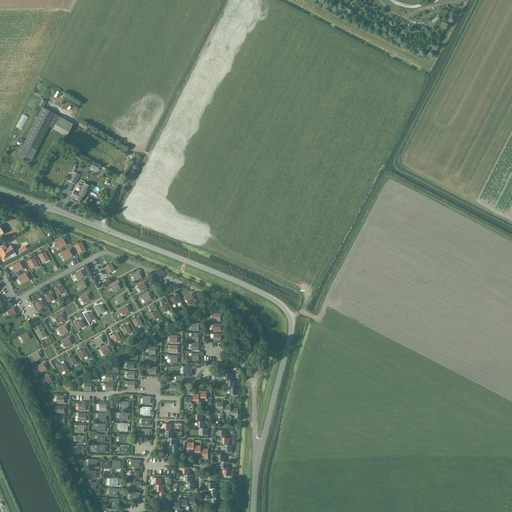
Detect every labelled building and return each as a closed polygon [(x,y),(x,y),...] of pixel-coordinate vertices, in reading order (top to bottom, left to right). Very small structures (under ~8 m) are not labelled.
[(45,111),(41,108),(17,155),(30,161),(47,127),(65,137),(71,125),(54,115),(45,111)] [(80,176),(73,172),(68,181),(75,185),(80,176)] [(78,193),(74,191),(71,197),(74,199),(80,202),(88,187),(83,184),(78,193)] [(58,249),(66,245),(63,241),(65,240),(64,237),(62,238),(55,242),(58,249)] [(85,250),(81,242),(76,244),(75,242),(73,244),(74,246),(78,253),(85,250)] [(0,257),(2,261),(14,252),(10,246),(6,248),(5,246),(0,248),(0,257)] [(64,261),(72,256),(70,252),(72,251),(70,248),(68,250),(68,249),(61,254),(64,261)] [(49,259),(45,252),(40,254),(39,252),(37,254),(38,256),(42,263),(49,259)] [(38,265),(34,258),(29,260),(28,258),(26,260),(27,261),(27,262),(31,269),(38,265)] [(11,266),(15,273),(23,269),(20,264),(22,263),(21,261),(19,262),(11,266)] [(108,274),(115,270),(111,263),(106,265),(105,264),(103,265),(108,274)] [(82,272),(83,271),(82,269),(74,274),(77,280),(84,277),(82,272)] [(139,273),(141,272),(140,270),(132,275),(135,281),(142,278),(139,273)] [(17,277),(21,284),(29,280),(26,276),(28,275),(27,272),(25,273),(17,277)] [(84,283),(86,282),(85,280),(77,284),(80,291),(87,287),(84,283)] [(118,284),(119,283),(118,281),(110,285),(114,292),(120,288),(118,284)] [(144,284),(146,283),(145,281),(137,286),(140,292),(147,289),(144,284)] [(58,296),(64,292),(60,286),(56,288),(55,286),(53,288),(58,296)] [(149,295),(151,294),(150,292),(142,297),(145,303),(152,299),(149,295)] [(48,303),(54,299),(51,293),(46,295),(45,294),(43,295),(48,303)] [(88,296),(90,295),(88,293),(80,297),(84,304),(90,300),(88,296)] [(192,296),(194,295),(192,293),(184,297),(188,304),(195,300),(192,296)] [(115,298),(118,304),(119,304),(125,301),(123,297),(124,296),(123,294),(115,298)] [(173,305),(175,304),(179,302),(175,295),(171,298),(170,296),(168,297),(173,305)] [(38,310),(45,307),(41,300),(37,303),(36,301),(34,302),(38,310)] [(162,314),(169,310),(165,304),(161,306),(160,305),(158,306),(162,314)] [(98,315),(105,311),(101,305),(97,307),(96,306),(94,307),(98,315)] [(127,308),(129,307),(128,305),(120,309),(123,316),(129,312),(127,308)] [(13,309),(15,309),(14,306),(6,311),(9,317),(16,314),(13,309)] [(152,321),(158,317),(155,311),(150,313),(149,312),(147,313),(152,321)] [(62,315),(63,314),(62,312),(54,317),(58,323),(64,319),(62,315)] [(88,322),(95,319),(91,312),(87,315),(86,313),(84,314),(88,322)] [(136,327),(142,323),(138,317),(134,319),(133,318),(131,319),(136,327)] [(78,330),(85,326),(81,319),(77,322),(76,320),(74,322),(78,330)] [(66,327),(67,326),(66,324),(58,329),(62,335),(68,332),(66,327)] [(125,335),(131,331),(127,325),(123,327),(122,326),(120,327),(125,335)] [(40,340),(47,336),(43,330),(39,332),(38,330),(36,331),(40,340)] [(27,334),(29,333),(28,331),(20,336),(24,342),(30,339),(27,334)] [(114,343),(120,339),(117,332),(112,335),(112,333),(109,335),(114,343)] [(101,338),(103,338),(101,335),(93,340),(97,347),(104,343),(101,338)] [(69,340),(71,339),(70,337),(62,341),(65,348),(72,344),(69,340)] [(108,347),(110,346),(108,344),(100,349),(104,355),(110,352),(108,347)] [(81,359),(88,355),(84,349),(80,351),(79,350),(77,351),(81,359)] [(38,354),(40,353),(39,350),(31,355),(34,361),(41,358),(38,354)] [(71,366),(77,363),(73,356),(69,358),(68,357),(66,358),(71,366)] [(44,365),(46,364),(44,362),(36,367),(40,373),(47,370),(44,365)] [(61,373),(68,369),(64,362),(60,365),(59,363),(57,364),(61,373)] [(50,377),(51,376),(50,374),(42,378),(46,385),(52,381),(50,377)] [(151,421),(151,418),(142,418),(142,426),(149,426),(149,421),(151,421)]
